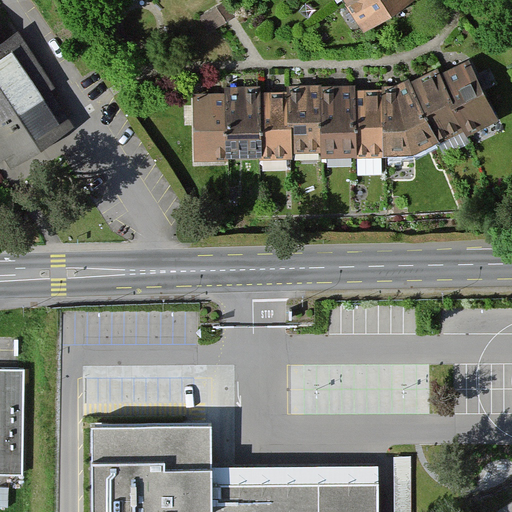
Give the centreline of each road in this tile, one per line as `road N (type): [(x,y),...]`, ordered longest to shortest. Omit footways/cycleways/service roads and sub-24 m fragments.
road 1 (secondary): [(0,275),(511,264)]
road 2 (unknown): [(92,126),(110,98),(159,70),(365,64)]
